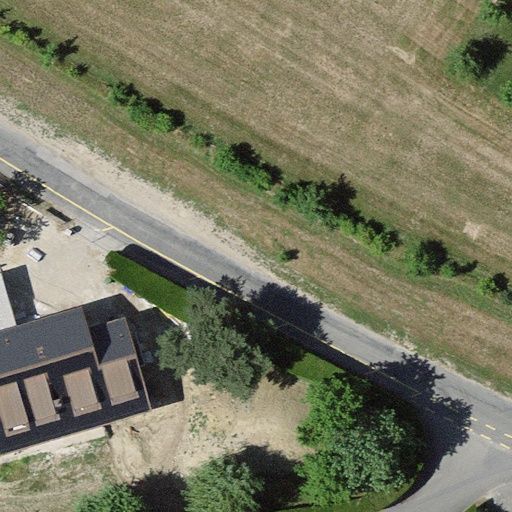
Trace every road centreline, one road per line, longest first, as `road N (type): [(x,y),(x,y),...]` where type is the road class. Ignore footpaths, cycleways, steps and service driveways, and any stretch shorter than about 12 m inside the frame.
road 1 (residential): [(0,144),(341,340),(507,420)]
road 2 (residential): [(507,420),(426,511)]
